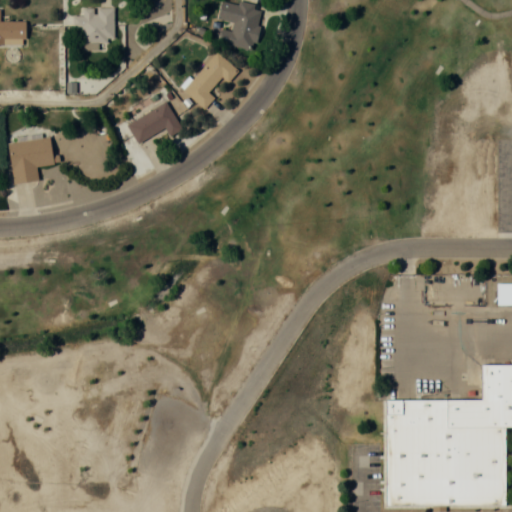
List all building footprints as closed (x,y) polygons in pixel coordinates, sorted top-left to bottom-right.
[(220,27),(217,42),(252,50),(262,7),(232,0),(220,0),(216,18),(232,21),(230,29),(220,27)] [(81,40),(113,40),(113,7),(82,7),(82,15),(72,15),(72,25),(81,25),(81,40)] [(0,42),(24,43),(24,19),(0,19),(0,42)] [(203,108),(214,96),(210,93),(234,66),(216,51),(182,90),(203,108)] [(164,127),(168,135),(181,128),(166,101),(126,123),(137,143),(164,127)] [(49,134),(6,140),(12,183),(37,180),(35,166),(53,164),(49,134)] [(511,282),(495,282),(495,304),(511,304),(511,282)] [(386,398),(386,504),(504,504),(504,426),(511,426),(511,362),(481,362),(481,398),(386,398)]
